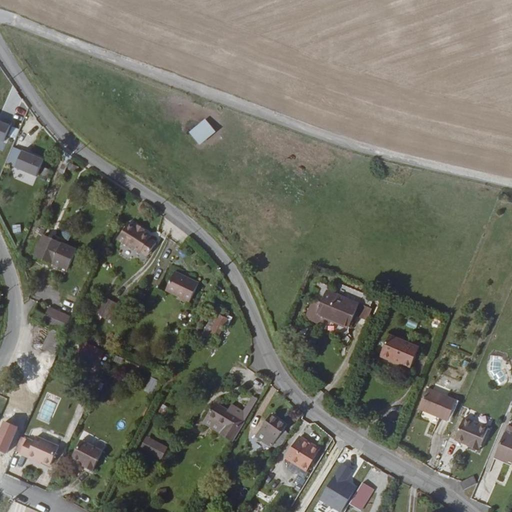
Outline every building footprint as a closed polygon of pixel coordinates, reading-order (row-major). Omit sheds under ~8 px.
[(0,137),(4,139),(12,120),(5,117),(3,120),(0,118),(0,137)] [(215,132),(205,119),(189,132),(199,145),(215,132)] [(37,173),(44,156),(23,148),(16,164),(37,173)] [(48,174),(51,167),(45,164),(42,171),(48,174)] [(22,182),(31,185),(34,176),(24,173),(22,182)] [(12,225),(13,233),(21,232),(20,224),(12,225)] [(139,229),(132,224),(121,241),(143,255),(144,253),(152,255),(159,244),(152,240),(154,238),(144,232),(139,229)] [(70,271),(78,252),(43,237),(34,256),(44,260),(43,262),(54,267),(55,265),(70,271)] [(200,282),(177,269),(167,287),(190,300),(200,282)] [(364,313),(367,304),(365,302),(336,288),(335,291),(332,289),(335,284),(322,277),(304,311),(320,319),(323,314),(339,321),(340,320),(347,323),(348,319),(361,325),(366,314),(364,313)] [(110,319),(118,303),(103,296),(95,312),(110,319)] [(214,298),(209,296),(204,305),(209,308),(214,298)] [(447,316),(452,306),(442,301),(438,312),(447,316)] [(230,312),(218,305),(215,310),(227,317),(230,312)] [(227,323),(229,319),(227,317),(215,310),(205,328),(208,330),(202,340),(214,347),(220,337),(217,335),(225,322),(227,323)] [(49,311),(44,321),(48,323),(55,326),(60,317),(49,311)] [(71,322),(60,317),(55,326),(57,328),(67,332),(71,322)] [(197,319),(194,326),(198,328),(202,321),(197,319)] [(412,355),(422,333),(392,320),(381,342),(402,353),(404,350),(412,355)] [(62,334),(51,329),(43,347),(55,353),(62,334)] [(76,359),(97,366),(104,350),(82,342),(76,359)] [(153,372),(144,388),(154,393),(163,377),(153,372)] [(446,421),(455,401),(428,388),(419,407),(446,421)] [(9,397),(0,392),(0,400),(6,403),(9,397)] [(232,443),(258,399),(250,395),(240,411),(228,404),(225,410),(212,403),(204,417),(206,418),(202,424),(219,434),(218,435),(232,443)] [(273,446),(283,431),(287,424),(271,413),(258,434),(273,446)] [(479,445),(489,424),(465,413),(455,435),(464,439),(466,436),(470,438),(469,441),(479,445)] [(496,452),(509,459),(511,460),(511,433),(505,430),(496,452)] [(279,450),(289,435),(283,431),(273,446),(279,450)] [(167,445),(148,433),(140,447),(159,459),(167,445)] [(297,481),(319,446),(299,433),(285,456),(299,465),(292,477),(297,481)] [(82,439),(73,456),(81,461),(85,463),(84,466),(88,468),(93,471),(103,451),(82,439)] [(56,467),(62,454),(54,450),(41,444),(33,440),(26,455),(33,459),(34,457),(47,463),(56,467)] [(507,463),(509,459),(496,452),(494,456),(507,463)] [(47,463),(34,457),(33,459),(46,465),(47,463)] [(465,490),(477,483),(474,476),(461,482),(465,490)] [(361,511),(375,491),(364,484),(350,505),(360,511),(361,511)] [(254,503),(252,511),(263,511),(264,504),(254,503)]
